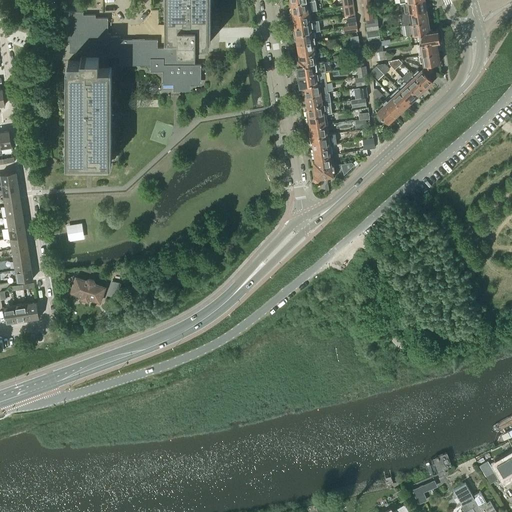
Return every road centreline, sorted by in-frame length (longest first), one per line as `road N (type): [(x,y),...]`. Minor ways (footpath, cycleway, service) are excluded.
road 1 (unclassified): [(29,389),(43,401),(74,393),(220,339),(511,92)]
road 2 (secondary): [(29,389),(168,339),(208,316),(301,228)]
road 3 (residential): [(17,118),(50,322),(0,330)]
road 4 (residential): [(301,228),(269,0)]
road 5 (secondary): [(301,228),(438,109)]
